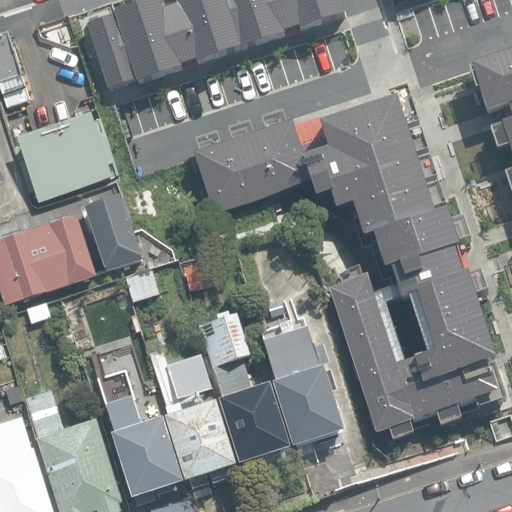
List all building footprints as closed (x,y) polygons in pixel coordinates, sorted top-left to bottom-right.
[(109,97),(350,19),(344,0),(150,0),(85,21),(109,97)] [(32,104),(10,40),(0,42),(0,88),(9,113),(32,104)] [(511,53),(471,67),(485,108),(494,105),(511,159),(511,53)] [(294,121),(193,155),(211,211),(304,179),(311,202),(332,195),(335,207),(351,201),(365,241),(376,238),(386,266),(395,263),(406,295),(413,293),(434,353),(397,365),(366,274),(326,287),(375,430),(494,390),(458,284),(467,281),(458,254),(467,251),(450,201),(434,207),(397,96),(319,122),(331,158),(309,165),(294,121)] [(97,118),(20,142),(36,205),(115,179),(97,118)] [(117,185),(81,198),(103,275),(143,261),(117,185)] [(96,281),(76,218),(0,242),(0,284),(8,309),(96,281)] [(150,270),(122,278),(129,301),(157,293),(150,270)] [(255,384),(234,312),(198,320),(243,465),(289,452),(268,381),(255,384)] [(344,434),(313,329),(266,342),(296,448),(344,434)] [(143,421),(129,369),(99,377),(131,498),(179,486),(160,418),(143,421)] [(122,511),(95,418),(63,426),(50,391),(27,399),(60,511),(122,511)] [(236,469),(213,400),(169,414),(192,483),(236,469)] [(49,511),(21,417),(0,423),(0,511),(49,511)] [(198,511),(193,497),(150,511),(198,511)]
